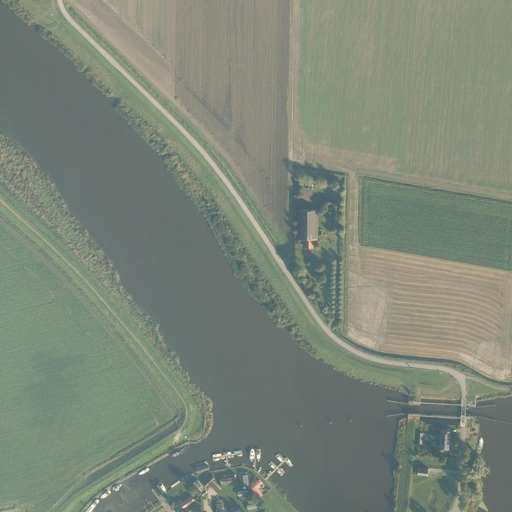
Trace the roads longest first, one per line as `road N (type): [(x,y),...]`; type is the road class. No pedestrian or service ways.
road 1 (tertiary): [(453,511),(462,378),(446,368),(372,358),(327,331),(218,170),(59,0)]
road 2 (track): [(284,266),(291,243),(292,0)]
